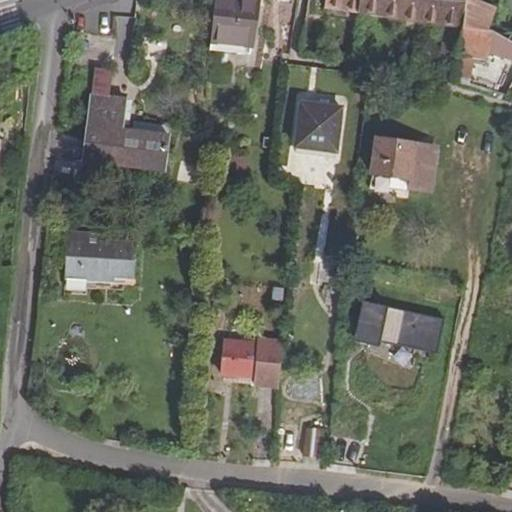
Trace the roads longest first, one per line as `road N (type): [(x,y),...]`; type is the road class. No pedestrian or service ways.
road 1 (residential): [(502,511),(73,454),(12,416)]
road 2 (residential): [(12,416),(58,1)]
